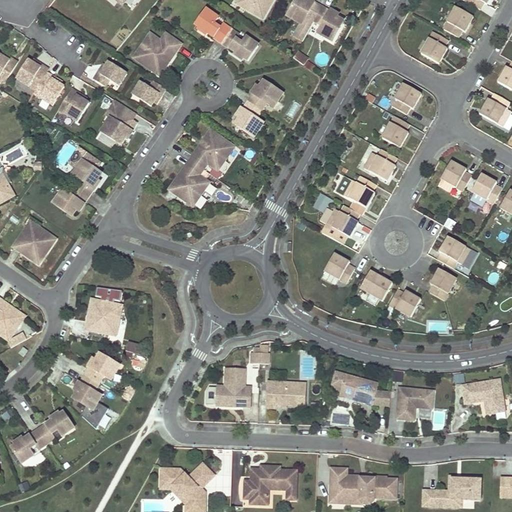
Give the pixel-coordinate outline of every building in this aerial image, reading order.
[(237,0),(235,4),(261,19),(271,0),(237,0)] [(313,23),(320,8),(312,4),(313,3),(307,0),(304,0),(304,1),(301,0),(295,0),(286,17),(294,22),(296,18),(303,22),(305,18),(313,23)] [(489,5),(491,0),(468,0),(468,2),(482,10),(486,3),(489,5)] [(325,34),(323,38),(331,42),(342,23),(335,19),(337,16),(329,12),(328,13),(320,8),(313,23),(320,27),(318,30),(325,34)] [(467,33),(476,18),(458,8),(446,29),(460,38),(464,31),(467,33)] [(217,21),(204,12),(194,26),(198,29),(196,31),(205,37),(206,35),(220,45),(229,32),(221,26),(218,31),(213,27),(217,21)] [(246,63),(257,49),(244,40),(240,46),(234,42),(237,38),(229,32),(220,45),(234,55),(232,57),(241,63),(242,61),(246,63)] [(423,54),(441,64),(449,49),(446,47),(450,40),(436,32),(423,54)] [(172,51),(176,54),(182,46),(167,36),(162,43),(152,36),(135,59),(160,77),(169,64),(165,61),(172,51)] [(165,61),(169,64),(176,54),(172,51),(165,61)] [(306,61),(296,54),(292,60),(302,67),(306,61)] [(0,56),(0,82),(2,84),(16,63),(9,58),(7,61),(0,56)] [(46,73),(48,70),(41,66),(39,68),(31,63),(27,60),(15,79),(34,91),(46,73)] [(120,88),(128,75),(110,63),(107,67),(102,75),(99,74),(95,81),(107,88),(111,82),(120,88)] [(508,67),(500,82),(511,89),(511,68),(511,69),(508,67)] [(51,106),(63,88),(59,85),(51,80),(52,77),(46,73),(34,91),(32,94),(51,106)] [(396,81),(388,95),(393,98),(401,84),(396,81)] [(163,97),(167,90),(155,82),(151,89),(142,83),(134,96),(144,103),(153,108),(155,104),(161,95),(163,97)] [(272,101),(276,104),(281,96),(262,83),(258,90),(255,88),(250,95),(251,96),(246,104),(260,113),(265,105),(268,108),(272,101)] [(415,110),(424,94),(406,85),(394,106),(408,115),(412,108),(415,110)] [(76,123),(88,105),(84,102),(76,97),(78,94),(71,90),(58,111),(76,123)] [(491,99),(482,114),(505,127),(511,115),(511,111),(508,109),(511,102),(497,94),(494,101),(491,99)] [(132,132),(138,124),(133,122),(137,115),(126,108),(116,102),(106,117),(107,117),(111,120),(115,123),(112,129),(108,126),(103,134),(116,142),(122,146),(126,139),(128,141),(133,133),(132,132)] [(293,102),(288,114),(294,117),(299,104),(293,102)] [(260,113),(246,104),(241,111),(240,111),(235,118),(238,120),(234,126),(252,139),(257,131),(254,128),(258,122),(255,120),(260,113)] [(382,138),(401,149),(409,134),(407,132),(411,126),(394,116),(382,138)] [(198,153),(190,164),(203,173),(207,167),(217,174),(234,151),(211,135),(202,147),(205,150),(201,155),(198,153)] [(367,169),(390,182),(398,167),(395,165),(399,158),(384,150),(381,157),(375,154),(367,169)] [(469,170),(454,161),(444,179),(456,186),(466,191),(474,177),(467,173),(469,170)] [(74,189),(87,198),(92,191),(93,191),(98,184),(96,182),(100,176),(82,163),(77,171),(80,173),(76,179),(79,182),(74,189)] [(203,173),(190,164),(182,175),(185,177),(181,183),(178,180),(169,193),(192,209),(208,187),(205,184),(210,178),(203,173)] [(499,183),(484,174),(474,192),(496,204),(504,190),(498,186),(499,183)] [(0,203),(12,197),(1,177),(0,177),(0,203)] [(356,201),(369,209),(377,193),(374,192),(378,185),(363,177),(360,184),(354,180),(346,196),(356,201)] [(452,192),(456,186),(444,179),(442,184),(443,187),(452,192)] [(61,200),(58,197),(52,205),(71,218),(75,212),(78,213),(83,206),(82,206),(87,198),(74,189),(69,196),(66,194),(61,200)] [(511,191),(503,208),(511,213),(511,191)] [(332,200),(323,195),(316,207),(325,212),(332,200)] [(369,209),(356,201),(351,209),(361,214),(364,216),(369,209)] [(329,225),(352,238),(361,223),(358,221),(361,214),(351,209),(347,206),(343,213),(338,210),(329,225)] [(451,230),(455,223),(448,218),(444,225),(451,230)] [(30,256),(28,259),(36,265),(53,241),(29,224),(12,248),(18,253),(21,250),(30,256)] [(474,250),(450,237),(442,252),(445,254),(441,261),(456,269),(459,262),(465,265),(474,250)] [(30,256),(21,250),(18,253),(28,259),(30,256)] [(352,262),(337,254),(327,272),(349,284),(357,269),(350,265),(352,262)] [(459,279),(441,269),(433,284),(436,286),(432,293),(447,301),(459,279)] [(385,301),(395,283),(380,275),(378,278),(371,274),(363,289),(385,301)] [(414,317),(424,300),(408,291),(407,294),(400,290),(392,305),(414,317)] [(4,305),(0,302),(0,336),(7,341),(23,318),(10,309),(8,313),(2,309),(4,305)] [(90,322),(86,321),(84,331),(113,337),(119,308),(90,302),(88,310),(92,310),(90,322)] [(125,343),(126,354),(139,353),(139,343),(125,343)] [(21,358),(26,352),(21,349),(17,355),(21,358)] [(255,362),(254,365),(260,365),(261,355),(252,354),(252,362),(255,362)] [(260,365),(269,365),(270,355),(261,355),(260,365)] [(108,374),(112,376),(117,368),(98,357),(94,363),(91,361),(86,369),(87,370),(83,378),(96,386),(101,378),(105,380),(108,374)] [(301,376),(315,377),(316,358),(302,357),(301,376)] [(233,408),(252,409),(252,394),(243,394),(243,389),(245,387),(246,371),(226,370),(225,388),(217,388),(216,408),(227,408),(227,404),(233,405),(233,408)] [(463,374),(453,375),(454,384),(464,383),(463,374)] [(356,401),(375,406),(379,391),(381,385),(348,376),(343,394),(345,395),(352,397),(357,398),(356,401)] [(96,386),(83,378),(78,385),(77,385),(72,393),(75,394),(71,401),(91,412),(95,404),(92,402),(95,396),(92,393),(96,386)] [(487,399),(489,414),(507,412),(502,380),(465,386),(467,404),(483,402),(482,399),(487,399)] [(266,409),(276,410),(277,408),(277,406),(287,406),(306,407),(306,384),(267,383),(266,409)] [(122,398),(130,402),(135,391),(128,387),(122,398)] [(398,420),(416,421),(417,408),(434,410),(435,392),(400,389),(398,420)] [(393,393),(379,391),(375,406),(391,408),(393,393)] [(433,410),(432,429),(444,430),(445,411),(433,410)] [(332,423),(348,424),(349,415),(333,413),(332,423)] [(59,439),(71,430),(61,415),(58,418),(56,416),(47,422),(49,424),(35,433),(44,446),(52,441),(49,436),(54,433),(59,439)] [(8,451),(18,466),(31,457),(27,451),(33,447),(36,452),(44,446),(35,433),(21,442),(20,440),(11,446),(12,448),(8,451)] [(216,479),(204,466),(190,480),(182,472),(162,471),(162,488),(174,489),(195,510),(207,511),(207,495),(204,495),(202,493),(216,479)] [(299,500),(300,472),(283,472),(283,469),(262,468),(262,471),(262,480),(256,479),(256,483),(252,483),(245,483),(245,493),(255,493),(255,505),(271,505),(271,493),(271,485),(282,486),(282,493),(288,493),(288,500),(299,500)] [(332,470),(331,505),(347,505),(347,497),(361,498),(361,502),(365,506),(371,506),(376,503),(376,500),(398,501),(398,482),(388,481),(388,480),(378,479),(378,481),(368,480),(368,482),(362,481),(362,478),(348,478),(348,471),(332,470)] [(252,471),(252,483),(256,483),(256,479),(262,480),(262,471),(252,471)] [(484,479),(466,478),(466,483),(454,483),(454,493),(451,493),(426,492),(425,508),(444,509),(444,504),(454,505),(454,501),(464,502),(474,502),(474,499),(483,499),(484,479)] [(454,493),(454,483),(466,483),(466,478),(452,478),(451,493),(454,493)] [(20,492),(29,490),(28,483),(18,484),(20,492)] [(206,511),(207,511),(195,510),(174,489),(162,488),(162,492),(172,492),(187,507),(187,511),(206,511)] [(251,508),(270,508),(271,505),(255,505),(255,493),(245,493),(245,503),(251,503),(251,508)] [(361,498),(347,497),(347,505),(365,506),(361,502),(361,498)]
